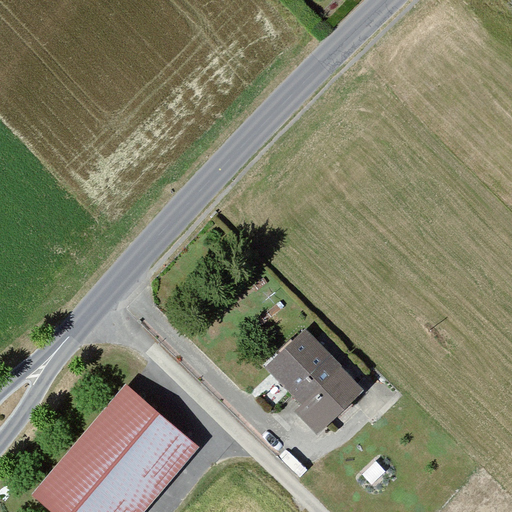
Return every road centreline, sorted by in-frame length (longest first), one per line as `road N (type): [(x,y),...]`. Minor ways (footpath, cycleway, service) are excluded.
road 1 (tertiary): [(389,0),(197,192),(65,339)]
road 2 (track): [(318,511),(96,303)]
road 3 (tertiary): [(0,445),(65,339)]
